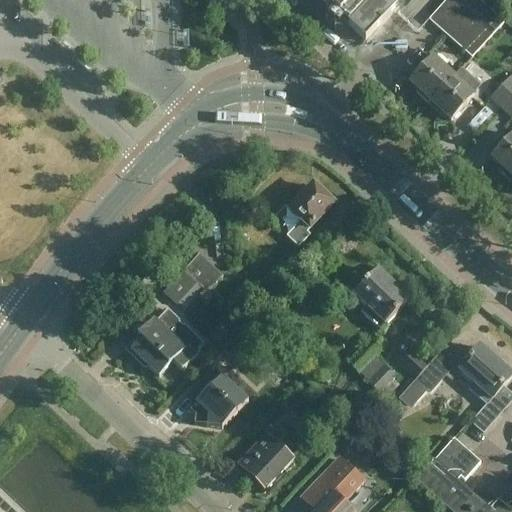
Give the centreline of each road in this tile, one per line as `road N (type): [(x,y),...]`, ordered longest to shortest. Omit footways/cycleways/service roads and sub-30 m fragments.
road 1 (tertiary): [(18,327),(147,168),(194,125)]
road 2 (residential): [(210,511),(18,327)]
road 3 (tertiary): [(511,294),(326,129)]
road 4 (tertiary): [(326,129),(302,105),(255,96),(207,110),(194,125)]
road 5 (tertiary): [(194,125),(266,121),(326,129)]
